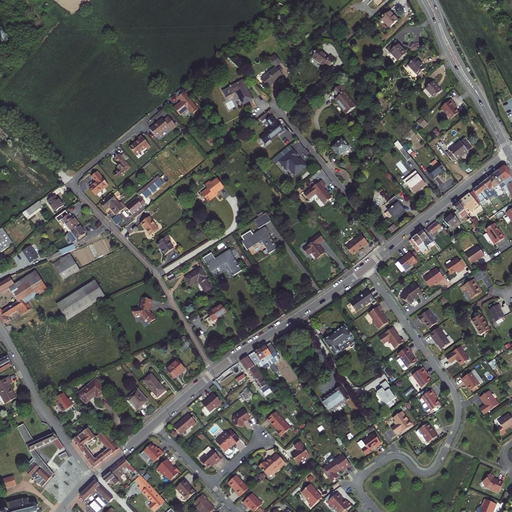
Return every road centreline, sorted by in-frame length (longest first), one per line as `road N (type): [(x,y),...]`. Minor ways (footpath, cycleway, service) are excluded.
road 1 (residential): [(377,511),(360,492),(363,475),(396,454),(431,472),(459,414),(454,392),(365,267)]
road 2 (residential): [(162,110),(69,184),(152,268),(215,372)]
road 3 (residential): [(388,248),(273,105)]
road 4 (residential): [(215,372),(365,267)]
road 5 (residential): [(90,477),(0,329)]
road 6 (residential): [(388,248),(508,152)]
road 7 (secondary): [(424,0),(444,48),(489,115)]
road 8 (secondary): [(489,115),(432,0)]
